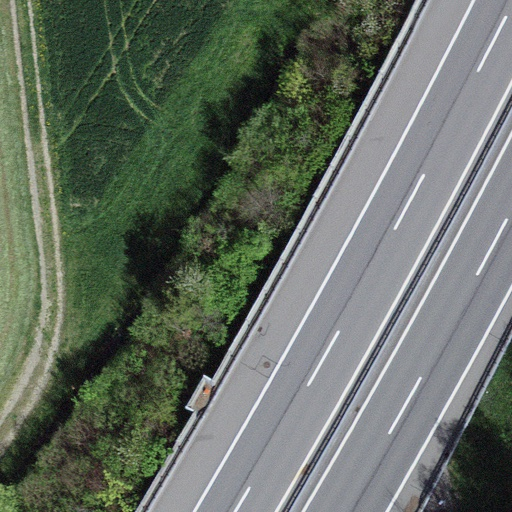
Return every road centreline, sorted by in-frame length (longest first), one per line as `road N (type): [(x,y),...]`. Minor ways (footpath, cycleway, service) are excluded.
road 1 (motorway): [(511,3),(233,511)]
road 2 (track): [(0,435),(37,368),(52,293),(19,0)]
road 3 (motorway): [(342,511),(511,204)]
